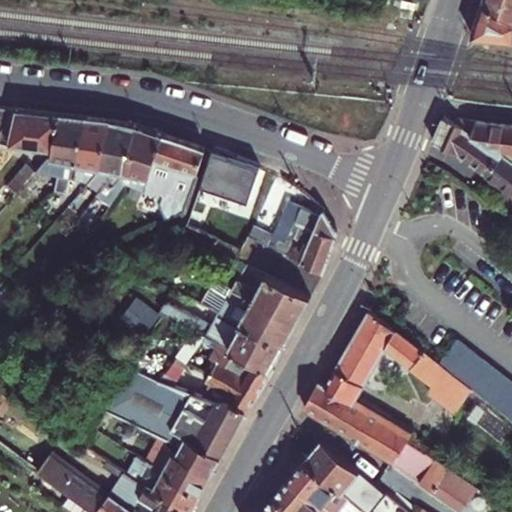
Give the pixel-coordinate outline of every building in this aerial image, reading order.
[(416,2),(405,0),(402,0),(401,6),(414,10),(416,2)] [(470,34),(511,38),(511,16),(483,0),(470,34)] [(511,0),(482,0),(483,0),(511,16),(511,0)] [(8,107),(0,106),(0,134),(3,131),(8,107)] [(8,154),(18,155),(20,144),(43,147),(28,163),(26,162),(5,185),(15,194),(25,183),(53,149),(61,113),(8,107),(3,131),(0,134),(0,141),(10,143),(8,154)] [(67,191),(69,183),(71,176),(73,177),(87,116),(61,113),(53,149),(25,183),(33,190),(47,173),(61,176),(58,189),(67,191)] [(434,137),(469,161),(471,158),(465,153),(476,137),(454,121),(444,114),(434,137)] [(96,173),(111,118),(87,116),(73,177),(71,176),(69,183),(76,183),(77,178),(89,181),(96,173)] [(454,121),(476,137),(499,153),(503,123),(454,116),(454,121)] [(137,124),(111,118),(96,173),(100,175),(91,188),(98,194),(108,182),(113,186),(119,179),(123,172),(137,124)] [(511,124),(503,123),(499,153),(511,162),(511,124)] [(125,182),(144,190),(163,133),(137,124),(123,172),(119,179),(125,182)] [(167,206),(182,211),(206,147),(163,133),(144,190),(169,200),(167,206)] [(485,173),(499,153),(476,137),(465,153),(471,158),(469,161),(485,173)] [(0,153),(8,154),(10,143),(0,141),(0,153)] [(230,152),(214,147),(200,186),(248,202),(260,167),(228,156),(230,152)] [(511,162),(499,153),(485,173),(511,192),(511,162)] [(108,182),(98,194),(104,199),(113,186),(108,182)] [(5,185),(0,191),(0,198),(7,204),(15,194),(5,185)] [(85,211),(92,216),(104,199),(98,194),(85,211)] [(254,225),(249,234),(283,250),(286,244),(296,222),(304,206),(292,201),(278,230),(271,227),(268,232),(254,225)] [(325,270),(339,236),(335,227),(325,211),(323,215),(304,206),(296,222),(315,231),(314,233),(297,226),(292,236),(300,240),(297,246),(294,244),(293,247),(286,244),(283,250),(325,270)] [(176,231),(172,224),(170,224),(142,238),(157,245),(176,231)] [(283,250),(249,234),(246,240),(241,249),(216,238),(210,251),(223,257),(226,252),(245,261),(237,275),(231,272),(226,282),(298,318),(325,270),(283,250)] [(144,248),(138,239),(110,253),(121,259),(144,248)] [(226,252),(223,257),(214,276),(217,278),(226,282),(231,272),(237,275),(245,261),(226,252)] [(204,301),(220,309),(285,343),(298,318),(226,282),(217,278),(212,286),(204,301)] [(197,330),(272,368),(285,343),(220,309),(212,323),(171,301),(165,303),(161,309),(152,312),(143,324),(152,330),(164,313),(197,330)] [(447,367),(369,306),(335,366),(364,382),(386,344),(435,383),(447,367)] [(219,357),(217,360),(244,375),(238,385),(256,396),(272,368),(197,330),(188,343),(200,351),(205,346),(219,357)] [(440,358),(511,414),(511,381),(456,337),(440,358)] [(217,360),(219,357),(205,346),(200,351),(212,360),(216,362),(217,360)] [(175,385),(188,362),(178,356),(162,379),(175,385)] [(11,357),(0,371),(0,383),(3,386),(20,365),(11,357)] [(233,403),(247,410),(248,410),(256,396),(238,385),(244,375),(217,360),(216,362),(206,380),(214,385),(206,398),(213,401),(233,403)] [(117,414),(159,433),(167,437),(173,440),(174,439),(178,432),(222,455),(247,410),(233,403),(213,401),(206,398),(175,385),(162,379),(127,364),(98,405),(110,410),(117,414)] [(326,383),(354,399),(364,382),(335,366),(326,383)] [(446,391),(458,376),(447,367),(435,383),(446,391)] [(458,376),(446,391),(434,407),(469,430),(479,417),(491,402),(458,376)] [(394,458),(406,437),(410,432),(354,399),(326,383),(318,378),(304,404),(394,458)] [(511,418),(491,402),(479,417),(510,442),(511,439),(511,418)] [(98,405),(86,421),(97,428),(110,410),(98,405)] [(110,410),(97,428),(104,432),(117,414),(110,410)] [(74,438),(84,444),(97,428),(86,421),(74,438)] [(182,443),(176,453),(213,472),(222,455),(178,432),(174,439),(182,443)] [(422,447),(448,463),(458,449),(433,432),(422,447)] [(165,442),(167,437),(159,433),(156,438),(165,442)] [(412,511),(323,437),(306,457),(354,499),(362,490),(376,503),(380,499),(394,511),(412,511)] [(406,437),(394,458),(433,485),(448,463),(422,447),(406,437)] [(174,452),(171,445),(165,442),(155,462),(202,492),(213,472),(176,453),(174,452)] [(53,449),(38,469),(96,511),(189,511),(127,472),(123,470),(110,490),(53,449)] [(191,511),(202,492),(155,462),(139,453),(127,472),(189,511),(191,511)] [(359,511),(363,508),(354,499),(306,457),(291,474),(333,511),(359,511)] [(277,492),(299,511),(333,511),(291,474),(277,492)] [(299,511),(277,492),(263,508),(267,511),(299,511)]
